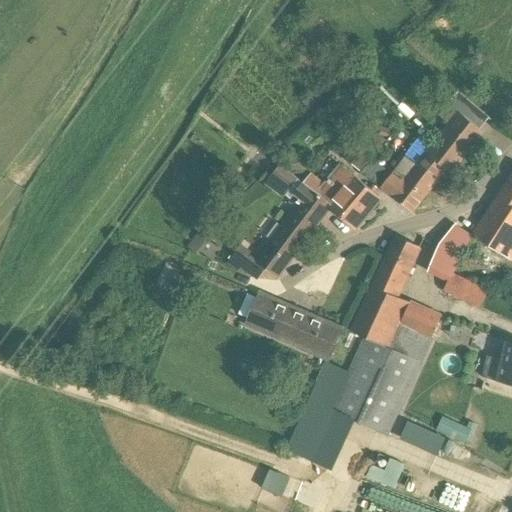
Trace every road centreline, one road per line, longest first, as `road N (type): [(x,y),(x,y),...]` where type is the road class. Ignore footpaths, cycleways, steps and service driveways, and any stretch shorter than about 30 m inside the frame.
road 1 (track): [(274,466),(0,371)]
road 2 (unknown): [(511,174),(274,300)]
